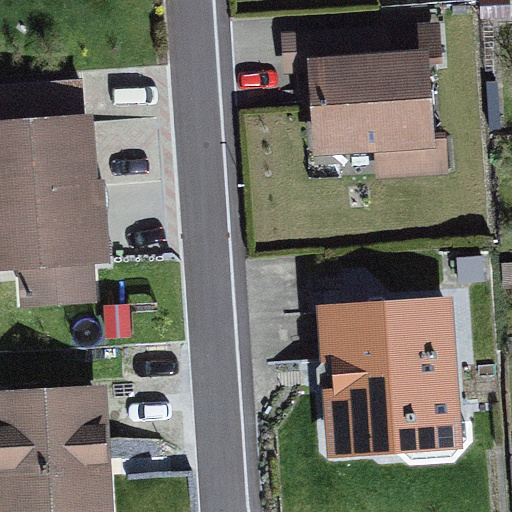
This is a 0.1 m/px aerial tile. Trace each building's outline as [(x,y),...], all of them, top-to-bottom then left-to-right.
[(344,83),(350,153),(466,145),(458,33),(342,41),(344,83)] [(0,93),(0,138),(97,131),(94,86),(0,93)] [(97,131),(0,138),(0,278),(29,276),(32,316),(111,310),(97,131)] [(320,390),(325,462),(457,453),(448,310),(316,318),(320,390)] [(115,511),(109,397),(0,402),(0,511),(115,511)]
